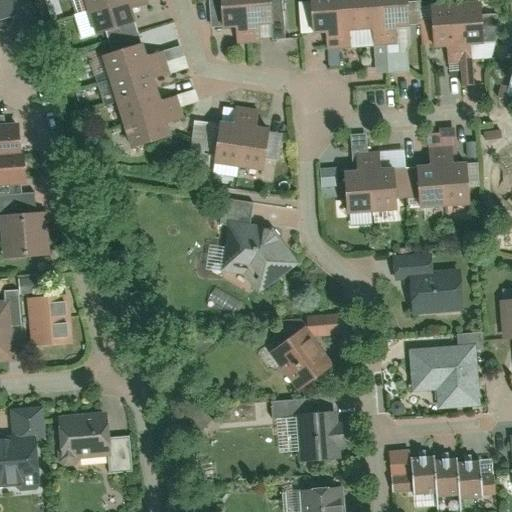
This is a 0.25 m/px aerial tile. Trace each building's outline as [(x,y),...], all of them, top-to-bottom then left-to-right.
[(0,0),(0,18),(9,16),(5,0),(0,0)] [(94,29),(129,19),(123,0),(116,0),(88,8),(94,29)] [(222,0),(222,23),(246,23),(246,0),(222,0)] [(246,0),(246,23),(270,23),(269,0),(246,0)] [(336,0),(313,0),(318,54),(341,53),(336,0)] [(358,0),(336,0),(341,53),(363,51),(358,0)] [(381,0),(358,0),(363,51),(385,49),(381,0)] [(403,0),(381,0),(385,49),(408,47),(403,0)] [(479,6),(455,10),(460,45),(484,41),(479,6)] [(455,10),(432,13),(437,48),(460,45),(455,10)] [(110,81),(145,71),(139,50),(104,59),(110,81)] [(116,102),(151,92),(145,71),(110,81),(116,102)] [(122,123),(157,113),(151,92),(116,102),(122,123)] [(128,144),(163,134),(157,113),(122,123),(128,144)] [(223,125),(216,155),(238,160),(245,130),(223,125)] [(0,156),(19,155),(18,129),(0,129),(0,156)] [(245,130),(238,160),(259,165),(266,136),(245,130)] [(469,204),(466,164),(453,165),(452,148),(428,150),(429,167),(417,168),(420,208),(469,204)] [(348,213),(396,210),(393,169),(380,170),(379,154),(356,156),(358,172),(344,173),(348,213)] [(0,182),(21,181),(19,155),(0,156),(0,182)] [(337,172),(330,172),(321,172),(321,189),(337,189),(337,172)] [(1,214),(4,258),(32,257),(30,213),(1,214)] [(226,224),(222,273),(248,275),(247,286),(274,289),(280,229),(226,224)] [(410,314),(464,309),(460,269),(431,271),(429,254),(392,258),(394,280),(407,279),(410,314)] [(65,296),(28,298),(31,344),(68,342),(65,296)] [(511,298),(498,299),(500,338),(511,337),(511,298)] [(0,363),(20,363),(18,325),(11,325),(10,301),(0,301),(0,363)] [(321,369),(296,334),(270,352),(296,388),(321,369)] [(473,345),(406,352),(410,392),(436,390),(437,409),(479,404),(473,345)] [(13,440),(0,441),(0,484),(35,481),(31,436),(43,435),(41,409),(11,412),(13,440)] [(106,452),(104,414),(57,417),(59,454),(106,452)] [(295,418),(299,461),(348,457),(345,427),(328,428),(327,415),(295,418)] [(485,498),(483,463),(461,465),(460,458),(439,460),(439,454),(416,455),(419,494),(441,492),(442,498),(464,496),(465,500),(485,498)] [(341,511),(340,489),(300,493),(301,511),(341,511)]
